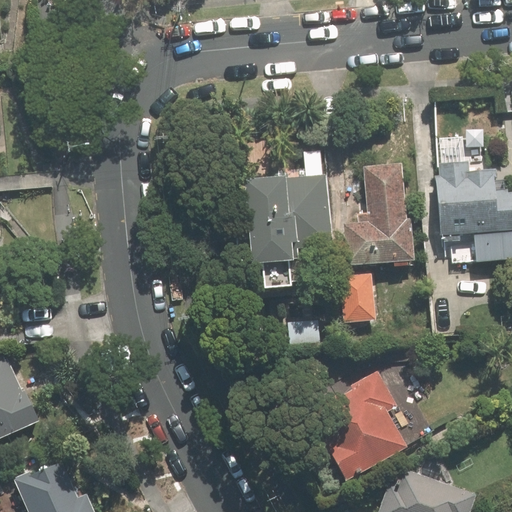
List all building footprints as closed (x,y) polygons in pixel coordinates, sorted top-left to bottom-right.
[(435,175),(441,236),(474,233),(477,263),(511,259),(511,191),(498,192),(496,169),(470,171),(469,163),(438,166),(439,174),(435,175)] [(412,219),(408,219),(402,164),(364,167),(370,223),(344,226),(348,268),(416,261),(412,219)] [(325,172),(246,180),(254,265),(301,260),(300,249),(332,246),(325,172)] [(365,340),(364,285),(337,285),(338,317),(344,317),(345,340),(365,340)] [(323,319),(285,320),(286,341),(323,339),(323,319)] [(23,391),(6,355),(0,358),(0,442),(41,423),(25,390),(23,391)] [(408,447),(387,411),(397,405),(378,371),(352,385),(355,389),(308,415),(346,482),(408,447)] [(13,484),(26,511),(94,511),(87,495),(79,498),(61,462),(13,484)] [(380,511),(469,511),(476,495),(396,467),(380,511)]
